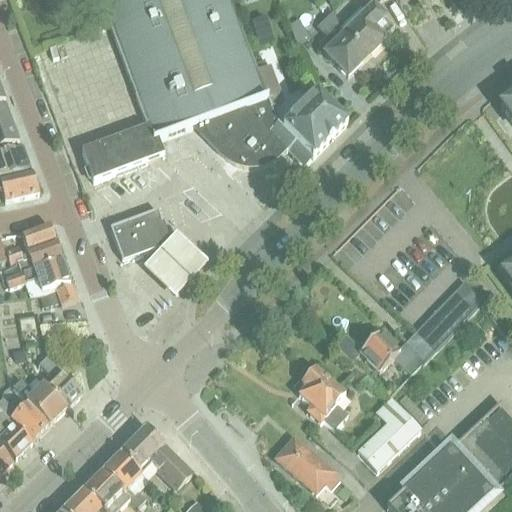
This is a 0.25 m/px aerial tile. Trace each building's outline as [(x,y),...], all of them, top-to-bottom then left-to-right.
[(135,100),(147,132),(152,130),(158,145),(195,131),(227,162),(235,166),(243,169),(252,169),(260,168),(268,165),(283,152),(285,154),(286,153),(267,134),(275,126),(276,125),(267,101),(265,102),(227,0),(124,0),(101,9),(135,100)] [(359,55),(366,62),(383,45),(381,43),(393,32),(372,10),(364,17),(358,10),(337,31),(338,34),(359,55)] [(359,55),(338,34),(337,31),(332,16),(316,31),(325,40),(316,48),(324,56),(322,57),(345,81),(366,62),(359,55)] [(263,22),(251,27),(259,46),(271,41),(263,22)] [(296,50),(308,43),(297,24),(288,30),(296,50)] [(267,134),(286,153),(294,145),(310,162),(345,127),(315,97),(281,131),(276,126),(275,126),(267,134)] [(511,294),(511,102),(499,112),(511,129),(511,270),(501,279),(511,294)] [(1,107),(0,107),(0,152),(17,149),(1,107)] [(81,157),(92,187),(164,161),(158,145),(152,130),(147,132),(81,157)] [(0,180),(28,175),(20,154),(0,157),(0,180)] [(0,180),(0,199),(2,206),(37,199),(28,175),(0,180)] [(157,215),(109,233),(121,265),(154,252),(166,240),(157,215)] [(20,239),(26,256),(26,257),(54,247),(48,230),(20,239)] [(174,246),(141,280),(173,311),(206,276),(174,246)] [(20,259),(7,264),(9,272),(16,269),(20,278),(60,264),(54,247),(26,257),(26,256),(19,259),(20,259)] [(17,251),(4,256),(6,262),(7,264),(20,259),(19,259),(17,251)] [(60,264),(20,278),(5,283),(8,294),(36,284),(41,298),(68,288),(60,264)] [(464,286),(452,298),(472,318),(482,308),(480,306),(464,286)] [(16,308),(29,301),(23,290),(10,297),(16,308)] [(70,291),(54,297),(59,311),(75,305),(70,291)] [(54,297),(38,302),(42,314),(58,309),(54,297)] [(452,298),(442,308),(463,328),(472,318),(452,298)] [(442,308),(433,318),(453,337),(463,328),(442,308)] [(453,337),(433,318),(423,328),(444,347),(453,337)] [(33,319),(19,320),(20,332),(34,331),(33,319)] [(423,328),(414,338),(434,357),(444,347),(423,328)] [(377,338),(358,358),(366,365),(365,366),(377,378),(392,363),(402,372),(410,380),(420,370),(421,371),(425,367),(434,357),(414,338),(404,348),(397,356),(385,345),(377,338)] [(23,359),(14,361),(15,369),(25,368),(23,359)] [(47,394),(66,413),(81,398),(45,362),(37,370),(54,387),(47,394)] [(332,436),(345,421),(334,411),(342,401),(312,375),(300,389),(304,392),(297,401),(312,414),(307,420),(318,429),(321,426),(332,436)] [(20,384),(12,392),(27,408),(49,430),(66,413),(47,394),(42,389),(33,398),(20,384)] [(357,456),(376,477),(420,436),(390,403),(375,417),(386,429),(357,456)] [(49,430),(27,408),(16,418),(2,404),(0,405),(0,414),(32,447),(49,430)] [(387,511),(477,511),(511,480),(511,426),(498,411),(500,408),(499,407),(444,459),(387,511)] [(32,447),(0,414),(0,438),(2,440),(0,441),(0,448),(15,463),(32,447)] [(119,458),(136,476),(147,465),(176,494),(190,479),(161,450),(162,449),(145,432),(119,458)] [(328,496),(338,485),(331,479),(332,479),(292,444),(274,465),(314,500),(322,490),(328,496)] [(0,477),(11,467),(0,454),(0,477)] [(140,480),(136,476),(119,458),(101,476),(129,504),(136,511),(137,511),(145,505),(136,495),(132,499),(127,493),(140,480)] [(121,511),(129,504),(101,476),(82,495),(99,511),(121,511)] [(344,491),(336,500),(343,507),(351,497),(344,491)] [(99,511),(82,495),(64,511),(99,511)]
